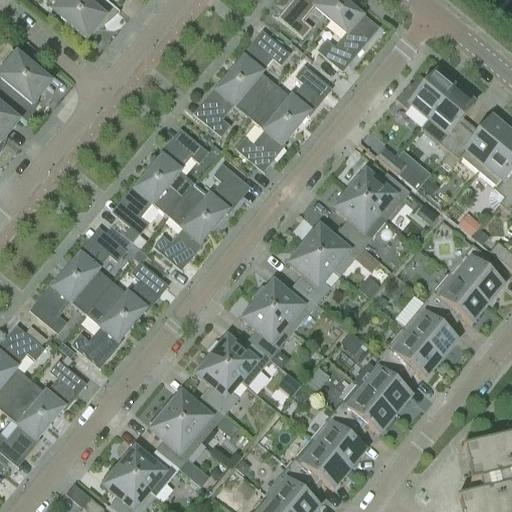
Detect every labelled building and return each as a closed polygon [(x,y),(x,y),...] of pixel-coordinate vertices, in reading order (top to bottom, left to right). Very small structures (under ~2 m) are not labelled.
[(95,30),(95,31),(99,29),(104,26),(108,23),(112,19),(116,15),(118,17),(118,16),(99,0),(64,0),(62,6),(54,16),(48,11),(47,12),(91,49),(92,48),(85,42),(95,30)] [(314,11),(329,24),(343,7),(334,0),(295,0),(284,14),(288,17),(281,25),(301,42),(309,33),(301,26),(314,11)] [(343,7),(329,24),(345,37),(332,52),(325,46),(317,56),(337,73),(345,64),(348,67),(376,33),(360,19),(359,21),(343,7)] [(261,106),(275,90),(259,78),(272,63),(279,69),(287,59),(267,42),(259,51),(254,46),(240,62),(242,64),(229,80),(261,106)] [(26,127),(24,125),(26,123),(29,118),(32,113),(34,108),(36,102),(45,90),(52,96),(53,95),(8,58),(7,59),(14,64),(6,74),(0,77),(0,106),(25,128),(26,127)] [(261,106),(293,133),(306,117),(308,119),(322,103),(316,98),(323,89),(303,72),(295,82),(302,88),(290,103),(275,90),(261,106)] [(453,93),(435,78),(436,77),(435,77),(425,88),(422,85),(417,80),(410,90),(407,87),(393,104),(404,113),(408,108),(427,124),(453,93)] [(247,123),(261,106),(229,80),(216,96),(214,94),(200,110),(206,115),(199,124),(219,141),(227,131),(220,125),(232,110),(247,123)] [(447,156),(466,134),(457,126),(472,108),(471,107),(471,108),(453,93),(427,124),(445,139),(437,148),(447,156)] [(293,133),(261,106),(247,123),(262,135),(250,150),(243,144),(235,154),(255,171),(263,162),(268,167),(282,151),(280,149),(293,133)] [(0,151),(2,146),(4,141),(3,141),(13,129),(14,130),(15,129),(0,116),(0,151)] [(466,134),(447,156),(457,164),(460,161),(477,176),(509,139),(491,124),(491,123),(490,123),(475,141),(466,134)] [(511,141),(509,139),(477,176),(495,191),(493,194),(503,202),(511,190),(511,141)] [(179,205),(193,188),(178,176),(190,161),(197,167),(205,158),(185,140),(178,149),(172,144),(158,160),(160,162),(147,178),(179,205)] [(383,152),(375,161),(397,180),(405,170),(383,152)] [(193,188),(179,205),(211,231),(224,215),(226,217),(240,201),(234,196),(241,188),(221,170),(213,180),(220,186),(208,201),(193,188)] [(179,205),(147,178),(134,194),(132,192),(118,209),(124,213),(117,222),(137,239),(145,230),(138,223),(150,209),(165,221),(179,205)] [(345,193),(377,219),(384,225),(407,197),(388,181),(380,191),(364,178),(359,183),(356,180),(345,193)] [(511,190),(503,202),(497,208),(507,217),(511,211),(511,190)] [(377,219),(345,193),(335,205),(339,208),(334,214),(350,227),(342,237),(361,253),(384,225),(377,219)] [(179,205),(165,221),(181,234),(168,249),(161,242),(153,252),(174,269),(181,261),(186,265),(200,249),(198,247),(211,231),(179,205)] [(457,227),(456,228),(457,229),(459,231),(460,232),(461,234),(462,234),(463,235),(464,236),(466,237),(467,238),(468,239),(471,241),(477,233),(477,231),(478,230),(478,228),(475,225),(474,225),(474,224),(472,223),(471,222),(470,221),(468,219),(466,218),(465,218),(464,218),(462,220),(462,221),(462,222),(461,222),(461,223),(460,223),(460,224),(459,224),(458,225),(458,226),(458,227),(457,227)] [(361,253),(342,237),(334,246),(318,233),(313,238),(310,235),(299,248),(331,275),(346,257),(353,263),(361,253)] [(477,233),(471,240),(481,249),(487,242),(477,233)] [(97,303),(111,287),(96,274),(108,259),(115,265),(123,256),(103,239),(96,247),(90,243),(76,259),(79,260),(65,276),(97,303)] [(511,259),(496,246),(488,256),(511,275),(511,273),(511,259)] [(331,275),(299,248),(289,260),(292,264),(288,269),(304,282),(295,292),(315,308),(324,297),(317,291),(331,275)] [(471,250),(448,277),(485,308),(496,296),(495,294),(499,290),(500,291),(501,290),(488,279),(495,270),(471,250)] [(138,254),(131,262),(135,266),(143,265),(146,261),(138,254)] [(346,257),(331,275),(338,280),(353,263),(346,257)] [(111,287),(97,303),(129,330),(143,314),(145,316),(158,299),(152,295),(160,286),(139,269),(131,278),(138,284),(126,299),(111,287)] [(97,303),(65,276),(52,292),(50,291),(36,307),(42,312),(35,320),(56,337),(64,328),(56,322),(69,307),(84,319),(97,303)] [(485,308),(448,277),(425,305),(449,325),(456,317),(470,328),(470,327),(469,326),(473,321),(474,322),(485,308)] [(315,308),(295,292),(288,301),(272,288),(267,294),(264,291),(253,303),(292,336),(315,308)] [(379,299),(371,308),(380,314),(387,305),(379,299)] [(97,303),(84,319),(99,332),(86,347),(79,341),(71,350),(92,367),(99,359),(105,364),(118,347),(116,346),(129,330),(97,303)] [(292,336),(253,303),(243,316),(246,319),(242,324),(258,337),(249,347),(269,363),(283,347),(275,341),(285,330),(292,336)] [(449,325),(425,305),(424,305),(426,307),(403,334),(408,338),(439,364),(450,351),(449,350),(453,345),(454,346),(455,345),(442,334),(449,325)] [(439,364),(408,338),(403,334),(401,333),(379,360),(403,381),(410,372),(424,383),(424,382),(423,381),(427,376),(428,377),(439,364)] [(0,388),(15,401),(29,385),(14,373),(26,358),(33,364),(41,354),(21,337),(14,346),(8,341),(0,350),(0,388)] [(269,363),(249,347),(242,357),(226,344),(221,349),(218,346),(207,359),(246,391),(269,363)] [(277,354),(270,363),(280,371),(288,363),(277,354)] [(246,391),(207,359),(197,371),(200,374),(196,380),(211,393),(203,403),(223,419),(236,402),(229,397),(238,385),(246,391)] [(403,381),(379,360),(378,361),(380,362),(372,372),(376,376),(362,393),(393,419),(404,406),(403,405),(407,400),(408,402),(409,401),(395,389),(403,381)] [(29,385),(15,401),(47,428),(61,412),(63,414),(76,398),(70,393),(78,384),(57,367),(49,377),(56,383),(44,398),(29,385)] [(15,401),(0,388),(0,416),(2,418),(15,401)] [(334,417),(357,436),(364,427),(377,439),(378,438),(377,436),(381,431),(382,433),(393,419),(362,393),(347,411),(342,407),(334,417)] [(223,419),(203,403),(195,412),(180,399),(175,404),(171,401),(161,414),(200,446),(223,419)] [(47,428),(15,401),(2,418),(17,430),(4,445),(0,441),(0,457),(10,466),(17,457),(23,462),(36,446),(34,444),(47,428)] [(200,446),(161,414),(151,427),(154,430),(150,435),(165,448),(157,458),(177,474),(200,446)] [(334,417),(332,416),(309,443),(347,475),(358,462),(356,460),(360,456),(362,457),(363,456),(349,445),(357,436),(334,417)] [(511,511),(511,440),(461,452),(461,454),(467,453),(474,485),(469,486),(469,488),(478,486),(480,497),(455,503),(455,505),(461,503),(463,511),(511,511)] [(347,475),(309,443),(315,449),(301,466),(296,463),(288,472),(311,491),(318,483),(331,494),(332,493),(331,492),(335,487),(336,488),(347,475)] [(177,474),(157,458),(149,467),(134,454),(129,460),(125,457),(115,469),(154,502),(177,474)] [(145,511),(154,502),(115,469),(104,482),(108,485),(104,490),(119,504),(112,511),(145,511)] [(286,471),(263,499),(269,504),(279,511),(313,511),(314,511),(315,511),(316,511),(317,511),(303,500),(311,491),(288,472),(286,471)] [(81,511),(80,511),(100,511),(88,502),(81,511)]
